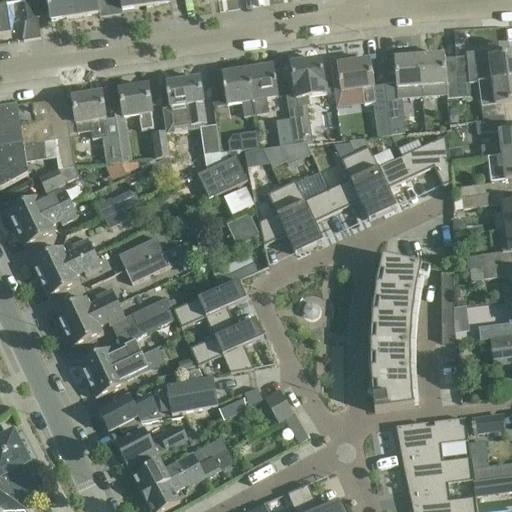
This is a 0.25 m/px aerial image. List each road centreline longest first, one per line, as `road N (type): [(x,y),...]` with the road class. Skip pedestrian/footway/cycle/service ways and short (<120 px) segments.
road 1 (residential): [(0,69),(366,12)]
road 2 (residential): [(365,238),(258,286),(344,455)]
road 3 (residential): [(0,305),(97,511)]
road 4 (residential): [(344,455),(358,383),(365,238)]
road 5 (residential): [(366,12),(511,2)]
road 6 (residential): [(219,511),(344,455)]
